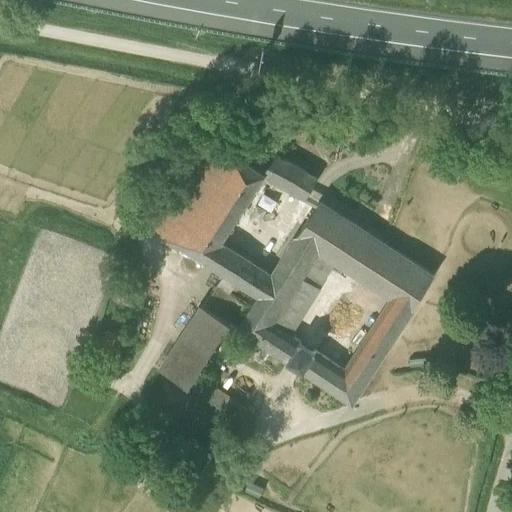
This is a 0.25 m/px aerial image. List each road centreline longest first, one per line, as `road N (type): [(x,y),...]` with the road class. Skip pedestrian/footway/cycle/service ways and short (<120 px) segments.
road 1 (unclassified): [(0,21),(404,99),(511,135)]
road 2 (unclassified): [(511,413),(463,395),(405,393),(267,440),(245,456),(216,501)]
road 3 (motorway): [(206,0),(511,44)]
